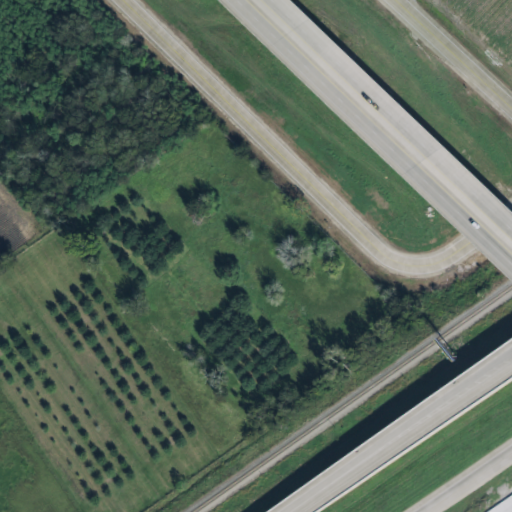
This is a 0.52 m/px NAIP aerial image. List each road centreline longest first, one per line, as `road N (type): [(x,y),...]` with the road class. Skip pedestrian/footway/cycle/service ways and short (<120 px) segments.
road 1 (residential): [(393,0),(511,108),(453,255),(421,268),(381,255),(121,0)]
road 2 (secondary): [(511,259),(241,0)]
road 3 (tertiary): [(511,358),(294,511)]
road 4 (motorway): [(511,429),(390,511)]
